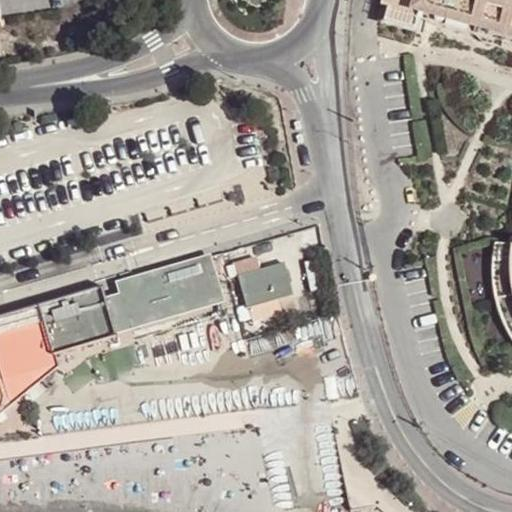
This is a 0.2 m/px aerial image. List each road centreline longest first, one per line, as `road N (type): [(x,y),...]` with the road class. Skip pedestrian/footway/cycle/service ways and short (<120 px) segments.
road 1 (unclassified): [(323,130),(369,362),(410,449),(479,505),(507,511)]
road 2 (secondary): [(81,79),(132,80),(231,48)]
road 3 (secondary): [(191,0),(171,30),(81,79)]
road 4 (unclassified): [(323,130),(329,89),(314,5)]
